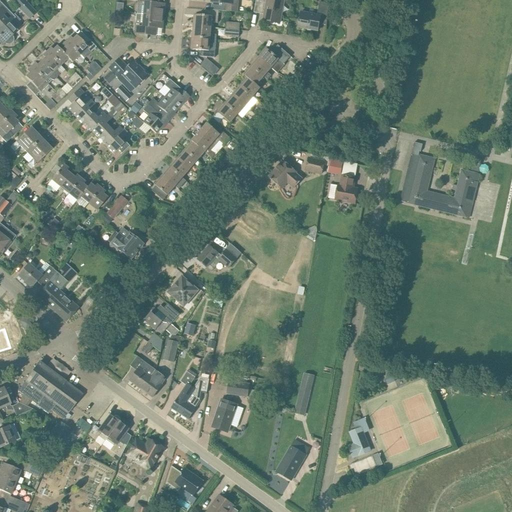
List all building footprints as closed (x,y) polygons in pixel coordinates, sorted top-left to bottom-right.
[(138,0),(137,14),(164,17),(165,5),(161,4),(161,0),(138,0)] [(225,4),(224,12),(237,13),(238,0),(211,0),(211,3),(225,4)] [(256,0),(254,13),(265,15),(263,21),(279,24),(284,1),(280,0),(256,0)] [(0,27),(13,15),(0,1),(0,27)] [(37,13),(26,2),(19,9),(29,20),(37,13)] [(320,2),(318,10),(317,16),(301,13),(298,28),(317,31),(319,25),(327,26),(328,12),(329,4),(320,2)] [(194,15),(193,27),(211,29),(211,23),(217,24),(218,18),(219,11),(204,10),(204,16),(194,15)] [(148,35),(157,36),(158,29),(163,29),(164,17),(137,14),(135,34),(148,35)] [(13,15),(0,27),(0,41),(3,45),(4,43),(5,44),(6,44),(8,45),(10,45),(11,44),(12,43),(13,41),(14,40),(14,38),(13,37),(12,36),(17,31),(12,26),(16,22),(14,19),(15,18),(13,15)] [(210,35),(211,29),(193,27),(192,38),(216,41),(217,35),(210,35)] [(71,37),(66,41),(80,55),(87,49),(90,53),(96,47),(81,32),(77,36),(73,39),(71,37)] [(215,58),(216,41),(192,38),(191,50),(201,51),(200,57),(215,58)] [(61,51),(68,58),(72,63),(80,55),(66,41),(62,45),(64,47),(61,51)] [(266,49),(259,57),(271,68),(277,74),(284,65),(284,64),(291,56),(278,45),(271,53),(266,49)] [(51,48),(47,52),(60,66),(68,58),(61,51),(57,46),(53,50),(51,48)] [(57,69),(60,66),(47,52),(43,56),(42,54),(38,58),(41,61),(53,73),(57,78),(61,74),(57,69)] [(271,68),(259,57),(251,66),(264,77),(268,80),(271,76),(268,72),(271,68)] [(35,63),(31,67),(45,81),(49,77),(50,79),(54,80),(57,78),(53,73),(41,61),(38,58),(34,62),(35,63)] [(121,74),(135,88),(147,76),(133,61),(127,68),(118,59),(108,69),(117,78),(121,74)] [(213,77),(219,70),(207,61),(202,67),(213,77)] [(95,63),(91,66),(98,73),(101,69),(95,63)] [(87,70),(90,75),(93,77),(98,73),(91,66),(87,70)] [(256,86),(256,85),(264,77),(251,66),(243,75),(247,78),(256,86)] [(45,81),(31,67),(27,71),(29,73),(25,77),(30,82),(26,86),(36,96),(40,92),(48,85),(45,81)] [(103,78),(109,84),(116,77),(110,71),(103,78)] [(82,80),(75,73),(71,77),(78,84),(82,80)] [(65,83),(72,89),(78,84),(71,77),(71,78),(65,83)] [(252,98),(260,89),(256,85),(256,86),(247,78),(240,86),(252,98)] [(178,109),(188,96),(169,80),(164,86),(170,91),(164,98),(178,109)] [(252,98),(240,86),(232,95),(245,106),(252,98)] [(66,95),(60,88),(56,92),(62,99),(66,95)] [(67,108),(75,116),(91,100),(87,96),(81,102),(78,98),(83,92),(79,88),(68,99),(72,103),(67,108)] [(105,88),(100,92),(105,97),(109,92),(105,88)] [(120,88),(115,93),(125,102),(130,97),(120,88)] [(51,97),(57,103),(62,99),(56,92),(51,97)] [(245,106),(232,95),(225,104),(237,115),(245,106)] [(148,105),(167,122),(178,109),(164,98),(158,104),(152,99),(148,105)] [(46,105),(50,109),(56,105),(52,100),(46,105)] [(94,104),(91,100),(75,116),(82,123),(93,113),(89,109),(94,104)] [(217,112),(230,124),(237,115),(225,104),(217,112)] [(156,134),(167,122),(148,105),(143,111),(149,116),(143,123),(156,134)] [(3,107),(0,110),(0,125),(13,113),(9,109),(7,111),(3,107)] [(91,130),(99,137),(109,127),(106,124),(115,115),(111,110),(106,115),(91,130)] [(130,111),(126,115),(131,121),(136,117),(130,111)] [(97,117),(93,113),(82,123),(89,131),(91,130),(106,115),(103,112),(97,117)] [(0,125),(0,136),(2,139),(6,143),(22,128),(18,123),(14,119),(17,117),(13,113),(0,125)] [(131,125),(136,129),(142,123),(137,118),(131,125)] [(198,127),(196,129),(215,146),(217,144),(219,142),(223,145),(226,142),(227,143),(230,140),(234,143),(236,141),(229,135),(228,136),(223,131),(222,132),(220,135),(207,124),(203,128),(200,125),(198,127)] [(113,131),(109,127),(99,137),(106,145),(122,130),(118,126),(113,131)] [(256,130),(252,127),(248,131),(252,135),(256,130)] [(15,151),(20,146),(33,159),(27,164),(32,169),(52,149),(44,141),(47,139),(41,133),(38,135),(31,128),(10,147),(15,151)] [(195,137),(192,141),(212,158),(215,155),(211,151),(215,146),(196,129),(192,134),(195,137)] [(124,143),(120,139),(126,134),(122,130),(106,145),(114,153),(118,149),(121,153),(129,145),(125,141),(124,143)] [(192,141),(184,150),(197,161),(202,155),(205,153),(211,159),(212,158),(192,141)] [(479,175),(462,171),(458,186),(453,185),(452,190),(457,191),(455,199),(427,192),(435,159),(419,155),(420,152),(421,152),(423,144),(414,142),(400,201),(406,203),(406,201),(408,202),(408,203),(469,218),(479,175)] [(184,150),(177,158),(190,170),(191,169),(195,163),(196,162),(197,161),(184,150)] [(227,156),(226,156),(230,160),(231,159),(234,155),(230,152),(227,156)] [(309,157),(306,171),(321,175),(324,161),(309,157)] [(177,158),(169,167),(182,178),(185,175),(186,174),(190,170),(177,158)] [(341,174),(343,160),(332,158),(329,172),(341,174)] [(287,181),(293,187),(301,177),(282,159),(268,175),(281,187),(287,181)] [(51,180),(60,187),(70,174),(67,171),(69,169),(64,165),(51,180)] [(12,171),(18,177),(21,174),(15,167),(12,171)] [(169,167),(162,176),(175,187),(178,189),(185,181),(182,178),(169,167)] [(76,175),(75,178),(70,174),(60,187),(68,194),(81,179),(76,175)] [(16,176),(12,181),(18,185),(20,182),(21,181),(16,176)] [(156,186),(152,191),(163,200),(167,196),(173,189),(175,187),(162,176),(154,185),(156,186)] [(331,185),(328,199),(335,200),(355,204),(358,190),(353,189),(355,179),(342,176),(340,186),(338,186),(338,187),(331,185)] [(68,194),(65,199),(73,205),(76,201),(77,201),(80,197),(87,188),(83,185),(85,182),(81,179),(68,194)] [(80,197),(88,204),(101,189),(96,185),(94,187),(90,184),(87,188),(80,197)] [(105,192),(101,189),(88,204),(97,211),(107,198),(103,195),(105,192)] [(50,200),(54,196),(48,191),(44,195),(50,200)] [(128,201),(121,196),(110,210),(117,215),(128,201)] [(5,201),(0,207),(0,215),(2,217),(11,206),(5,201)] [(96,218),(107,226),(112,219),(102,211),(96,218)] [(49,219),(45,215),(42,220),(49,225),(52,221),(49,219)] [(52,221),(49,225),(54,229),(59,222),(54,219),(52,221)] [(0,224),(0,257),(16,237),(10,232),(6,229),(0,224)] [(76,235),(64,225),(61,229),(65,233),(63,236),(72,240),(76,235)] [(54,230),(53,232),(62,236),(65,233),(62,231),(56,227),(54,230)] [(123,228),(118,234),(115,231),(107,241),(130,260),(143,245),(123,228)] [(229,269),(237,259),(226,249),(221,255),(209,244),(197,258),(207,268),(217,257),(218,258),(217,259),(229,269)] [(28,266),(19,277),(25,282),(31,288),(37,282),(44,289),(49,283),(58,291),(59,289),(60,290),(67,282),(66,281),(62,278),(60,276),(58,274),(49,266),(46,263),(39,270),(43,273),(40,276),(36,273),(28,266)] [(62,273),(60,276),(62,278),(70,269),(66,264),(60,271),(62,273)] [(184,305),(198,289),(182,276),(168,292),(184,305)] [(44,289),(38,296),(64,321),(66,322),(78,309),(58,291),(49,283),(44,289)] [(222,308),(223,301),(215,294),(211,298),(222,308)] [(146,325),(152,327),(155,329),(161,322),(167,323),(167,322),(171,325),(180,314),(168,304),(164,308),(160,305),(156,310),(152,310),(152,313),(151,312),(144,321),(146,323),(146,325)] [(27,319),(21,322),(25,330),(31,327),(27,319)] [(193,336),(197,325),(187,323),(184,333),(193,336)] [(180,331),(172,324),(167,330),(171,334),(176,335),(180,331)] [(4,329),(0,330),(0,351),(11,348),(8,338),(13,337),(10,325),(4,327),(4,329)] [(161,351),(162,340),(154,334),(148,341),(161,351)] [(168,339),(163,359),(174,362),(179,342),(180,342),(182,337),(172,335),(171,340),(168,339)] [(209,340),(207,347),(215,348),(216,341),(209,340)] [(147,355),(154,346),(148,342),(142,350),(147,355)] [(58,365),(60,357),(54,355),(52,363),(58,365)] [(145,361),(130,381),(141,389),(155,371),(155,370),(156,369),(145,361)] [(19,391),(39,406),(49,414),(51,411),(64,420),(68,414),(82,395),(71,386),(40,363),(19,391)] [(155,371),(141,389),(153,398),(162,385),(166,379),(155,371)] [(187,385),(172,409),(180,414),(184,408),(187,410),(190,405),(186,403),(191,395),(193,397),(195,394),(193,393),(195,390),(194,389),(190,386),(196,377),(187,371),(180,381),(187,385)] [(305,416),(314,376),(304,373),(295,414),(305,416)] [(395,381),(391,373),(384,376),(387,384),(395,381)] [(184,408),(180,414),(188,419),(201,401),(202,392),(207,393),(209,380),(201,379),(194,389),(195,390),(193,393),(195,394),(193,397),(191,395),(186,403),(190,405),(187,410),(184,408)] [(229,380),(227,394),(248,398),(248,397),(253,398),(255,390),(249,390),(250,384),(229,380)] [(10,406),(3,390),(0,391),(0,408),(5,407),(7,410),(13,411),(16,417),(33,410),(19,403),(12,406),(10,406)] [(212,427),(228,433),(237,406),(221,401),(212,427)] [(95,426),(87,436),(95,442),(99,437),(105,442),(106,440),(107,440),(119,423),(118,424),(109,417),(99,430),(95,426)] [(354,444),(349,446),(353,458),(371,451),(362,428),(359,421),(353,423),(356,430),(350,433),(354,444)] [(60,422),(50,435),(64,445),(74,432),(60,422)] [(107,440),(114,446),(110,451),(121,458),(126,447),(119,442),(128,430),(119,423),(107,440)] [(8,427),(0,430),(0,447),(0,448),(15,441),(8,427)] [(136,461),(135,463),(150,471),(163,448),(149,440),(146,446),(135,440),(126,456),(136,461)] [(291,481),(306,456),(306,455),(310,449),(295,440),(291,447),(276,472),(291,481)] [(373,468),(384,465),(381,454),(370,456),(373,468)] [(43,465),(29,459),(27,465),(40,471),(43,465)] [(0,470),(2,471),(0,474),(0,476),(16,483),(21,471),(5,464),(4,466),(2,465),(0,469),(0,470)] [(25,471),(38,476),(40,471),(27,465),(25,471)] [(194,496),(204,482),(184,468),(181,473),(171,466),(166,483),(179,492),(181,488),(194,496)] [(0,491),(11,496),(16,483),(0,476),(0,491)] [(233,506),(219,495),(207,511),(233,511),(236,509),(233,507),(233,506)] [(27,504),(8,496),(6,502),(8,503),(25,510),(27,504)] [(23,511),(25,510),(8,503),(5,509),(11,511),(23,511)] [(136,504),(133,511),(148,511),(150,508),(149,508),(149,507),(137,503),(137,504),(136,504)]
